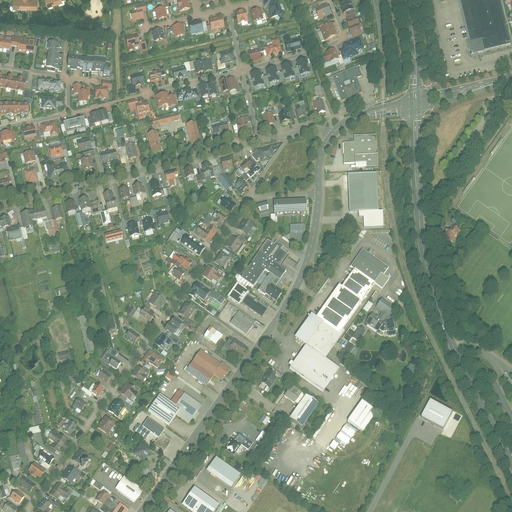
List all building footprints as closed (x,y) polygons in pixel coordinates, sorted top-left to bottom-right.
[(13,0),(14,10),(21,10),(21,0),(13,0)] [(21,0),(21,10),(29,10),(29,0),(21,0)] [(29,0),(29,10),(37,10),(37,0),(29,0)] [(169,0),(170,1),(173,0),(176,0),(179,11),(191,8),(188,0),(169,0)] [(268,7),(271,18),(278,16),(280,17),(283,16),(285,14),(284,10),(281,9),(279,1),(274,2),(274,0),(263,0),(264,7),(268,7)] [(499,0),(460,0),(474,55),(511,46),(499,0)] [(351,3),(340,7),(342,14),(353,10),(351,3)] [(137,9),(130,11),(133,20),(144,18),(143,11),(146,10),(145,4),(136,6),(137,9)] [(331,15),(326,4),(314,8),(319,20),(331,15)] [(165,7),(155,9),(157,19),(167,17),(165,7)] [(260,7),(251,10),(254,21),(263,19),(260,7)] [(245,9),(235,11),(237,23),(248,20),(245,9)] [(351,38),(362,34),(358,25),(359,24),(355,14),(346,17),(348,22),(346,22),(348,28),(347,29),(351,38)] [(222,16),(209,19),(210,24),(206,25),(209,34),(213,33),(212,30),(225,26),(222,16)] [(201,19),(189,22),(191,34),(204,31),(201,19)] [(337,35),(332,22),(320,27),(324,40),(337,35)] [(185,35),(182,23),(172,26),(175,37),(185,35)] [(162,29),(152,31),(154,41),(165,38),(162,29)] [(138,34),(125,37),(128,51),(134,49),(133,46),(140,45),(141,52),(148,50),(145,40),(139,42),(138,34)] [(12,38),(0,35),(0,48),(12,51),(13,47),(19,48),(18,51),(35,54),(37,40),(12,36),(12,38)] [(300,48),(297,38),(291,40),(289,35),(283,37),(287,52),(300,48)] [(282,52),(278,38),(272,40),(273,44),(265,47),(267,56),(282,52)] [(344,48),(340,50),(343,60),(357,55),(356,52),(364,49),(360,38),(343,44),(344,48)] [(57,43),(48,42),(47,49),(50,49),(47,68),(56,69),(59,50),(56,50),(57,43)] [(339,59),(335,47),(324,51),(325,53),(318,55),(321,64),(329,61),(330,62),(339,59)] [(259,48),(248,50),(251,61),(261,59),(259,48)] [(234,61),(231,49),(220,51),(222,59),(217,60),(219,68),(226,67),(225,63),(234,61)] [(84,58),(71,56),(69,67),(81,69),(81,71),(94,73),(94,72),(103,73),(102,76),(111,77),(113,68),(108,68),(109,61),(94,59),(94,61),(84,60),(84,58)] [(252,79),(250,80),(252,88),(313,71),(311,64),(309,64),(307,58),(297,61),(299,67),(294,68),(292,62),(282,65),(283,71),(278,72),(276,66),(266,69),(268,75),(262,76),(260,70),(251,73),(252,79)] [(213,69),(211,59),(202,61),(204,71),(213,69)] [(204,71),(202,61),(193,63),(196,73),(204,71)] [(325,78),(328,85),(334,83),(340,101),(346,99),(348,104),(359,100),(357,94),(361,93),(356,78),(362,76),(358,66),(325,78)] [(188,77),(185,67),(172,69),(175,79),(188,77)] [(159,70),(149,73),(151,82),(162,80),(159,70)] [(144,83),(142,72),(131,75),(133,84),(127,85),(128,94),(136,92),(135,85),(144,83)] [(4,77),(2,89),(13,90),(15,79),(4,77)] [(238,90),(235,77),(227,79),(227,78),(219,80),(222,92),(230,90),(230,92),(238,90)] [(15,79),(13,90),(24,92),(25,80),(15,79)] [(45,79),(37,79),(37,89),(46,89),(46,88),(49,88),(49,92),(54,92),(54,93),(63,93),(63,89),(60,89),(60,82),(50,82),(50,80),(45,80),(45,79)] [(101,87),(96,87),(96,99),(105,100),(105,95),(110,95),(110,89),(113,89),(113,82),(101,81),(101,87)] [(218,94),(215,82),(206,84),(206,83),(199,84),(202,97),(209,95),(209,96),(218,94)] [(80,85),(73,85),(73,96),(78,95),(79,103),(89,102),(89,91),(80,91),(80,85)] [(199,97),(197,89),(191,90),(190,87),(181,89),(181,90),(176,91),(178,99),(183,98),(183,101),(199,97)] [(177,105),(174,95),(168,96),(168,93),(155,95),(158,107),(168,105),(169,107),(177,105)] [(55,98),(41,98),(41,109),(55,109),(55,106),(65,106),(65,99),(56,99),(55,98)] [(136,99),(126,101),(128,111),(136,109),(137,115),(139,115),(139,119),(141,118),(141,114),(149,112),(146,102),(142,103),(141,101),(137,102),(136,99)] [(323,100),(314,102),(316,113),(325,111),(323,100)] [(2,104),(3,115),(16,115),(16,103),(2,104)] [(16,103),(16,115),(29,114),(29,103),(16,103)] [(270,113),(262,115),(264,126),(274,123),(272,115),(275,114),(273,106),(269,107),(270,113)] [(304,107),(295,110),(297,118),(306,116),(304,107)] [(91,117),(87,118),(89,125),(90,128),(94,126),(93,124),(108,120),(109,123),(113,121),(111,112),(108,113),(106,108),(89,113),(91,117)] [(290,120),(288,111),(278,113),(280,122),(290,120)] [(181,119),(180,113),(152,120),(153,126),(181,119)] [(64,124),(61,125),(62,132),(89,125),(87,118),(84,119),(84,116),(63,122),(64,124)] [(245,119),(237,121),(238,124),(237,124),(239,132),(248,129),(245,119)] [(55,121),(41,124),(43,133),(50,132),(51,136),(58,134),(55,121)] [(199,131),(196,122),(186,124),(188,134),(199,131)] [(229,132),(227,122),(219,124),(221,134),(229,132)] [(221,134),(219,124),(211,126),(214,136),(221,134)] [(34,126),(22,129),(24,139),(36,136),(34,126)] [(0,134),(1,140),(0,140),(0,144),(12,142),(16,137),(14,130),(0,132),(0,134)] [(159,140),(157,131),(147,133),(149,143),(159,140)] [(201,141),(199,131),(188,134),(190,143),(201,141)] [(88,138),(77,141),(79,152),(92,149),(90,143),(95,142),(93,134),(87,136),(88,138)] [(138,157),(135,143),(127,145),(124,136),(116,139),(118,148),(126,146),(129,159),(138,157)] [(355,164),(355,169),(378,168),(378,156),(376,156),(376,136),(353,137),(353,143),(342,143),(342,164),(355,164)] [(162,150),(159,140),(149,143),(152,153),(162,150)] [(48,147),(51,158),(63,155),(60,144),(48,147)] [(33,151),(22,153),(25,164),(35,161),(34,156),(38,155),(35,145),(31,146),(33,151)] [(270,147),(257,150),(260,163),(270,160),(269,157),(272,156),(270,147)] [(115,149),(108,151),(111,162),(117,160),(115,149)] [(108,151),(101,153),(104,163),(111,162),(108,151)] [(7,153),(0,154),(0,169),(6,168),(4,159),(8,159),(7,153)] [(94,167),(91,156),(80,159),(83,169),(94,167)] [(230,157),(221,159),(223,169),(232,167),(230,157)] [(248,174),(251,177),(261,168),(251,157),(240,167),(245,172),(249,168),(252,171),(248,174)] [(55,161),(45,163),(49,180),(69,175),(66,163),(56,165),(55,161)] [(211,162),(202,165),(205,175),(213,172),(211,162)] [(34,169),(23,171),(25,181),(27,181),(28,184),(38,182),(36,173),(39,173),(37,164),(33,165),(34,169)] [(192,166),(184,169),(186,177),(195,175),(192,166)] [(177,171),(164,174),(166,182),(169,182),(170,188),(175,186),(173,180),(175,180),(174,176),(178,175),(177,171)] [(224,173),(216,179),(226,191),(233,186),(224,173)] [(7,179),(0,180),(0,190),(10,189),(8,182),(11,181),(10,174),(6,175),(7,179)] [(377,174),(344,175),(344,191),(349,191),(349,212),(359,212),(359,217),(363,217),(363,229),(383,228),(383,211),(378,211),(377,174)] [(235,187),(241,195),(246,192),(245,191),(249,187),(242,179),(236,183),(238,185),(235,187)] [(159,182),(149,184),(152,197),(162,195),(159,182)] [(141,184),(133,186),(135,195),(145,193),(144,188),(142,188),(141,184)] [(128,187),(118,190),(121,200),(129,198),(132,208),(139,206),(136,196),(131,198),(128,187)] [(111,191),(103,193),(107,209),(117,207),(115,197),(113,198),(111,191)] [(229,196),(224,192),(222,195),(225,197),(219,206),(230,213),(235,204),(227,199),(229,196)] [(88,197),(78,199),(81,210),(91,208),(90,204),(88,197)] [(93,203),(90,204),(91,208),(92,214),(102,212),(99,200),(93,202),(93,203)] [(306,213),(306,200),(274,202),(275,215),(306,213)] [(74,201),(65,203),(67,213),(76,211),(74,201)] [(268,210),(268,202),(256,205),(260,213),(268,210)] [(64,218),(61,206),(51,208),(55,220),(64,218)] [(44,207),(20,214),(23,227),(34,225),(34,221),(47,218),(44,207)] [(154,217),(157,229),(160,228),(160,225),(170,223),(167,212),(157,214),(157,216),(154,217)] [(228,217),(220,212),(213,222),(221,227),(228,217)] [(9,227),(7,216),(0,217),(0,218),(2,229),(9,227)] [(131,224),(127,224),(130,237),(140,234),(137,222),(139,222),(138,217),(130,219),(131,224)] [(152,219),(142,221),(144,232),(154,230),(152,219)] [(254,225),(244,219),(237,230),(247,236),(254,225)] [(56,235),(52,220),(46,221),(50,237),(56,235)] [(305,232),(305,225),(290,225),(290,233),(305,232)] [(6,229),(9,241),(21,238),(18,226),(6,229)] [(210,243),(217,231),(210,227),(207,231),(200,227),(195,234),(210,243)] [(454,236),(456,237),(459,232),(452,227),(449,232),(447,230),(444,235),(451,240),(454,236)] [(107,243),(126,239),(125,231),(105,234),(107,243)] [(205,248),(187,235),(181,244),(199,256),(205,248)] [(233,237),(227,247),(236,254),(243,244),(233,237)] [(266,239),(241,277),(254,285),(265,269),(269,272),(258,289),(265,294),(264,294),(275,302),(282,291),(274,285),(285,269),(279,266),(290,251),(274,240),(272,243),(266,239)] [(221,251),(214,262),(224,269),(231,258),(221,251)] [(133,253),(138,277),(150,274),(145,252),(138,254),(138,252),(133,253)] [(304,347),(289,370),(321,393),(337,370),(323,361),(343,332),(341,331),(373,285),(381,290),(388,280),(382,276),(387,270),(361,252),(350,268),(354,271),(342,289),(319,321),(310,315),(293,340),(304,347)] [(188,269),(192,263),(184,256),(183,258),(176,253),(172,258),(181,265),(182,264),(188,269)] [(209,266),(202,276),(211,282),(213,279),(219,283),(222,278),(216,274),(218,272),(209,266)] [(172,275),(180,280),(184,274),(176,268),(172,275)] [(189,295),(197,300),(199,298),(205,302),(211,293),(197,283),(189,295)] [(241,306),(242,303),(263,318),(269,310),(248,296),(250,293),(238,284),(229,297),(241,306)] [(69,292),(67,286),(58,288),(60,294),(69,292)] [(159,311),(165,302),(155,294),(149,303),(159,311)] [(372,314),(365,323),(380,334),(386,333),(387,338),(396,336),(395,331),(397,331),(396,321),(394,322),(393,320),(385,321),(388,316),(390,317),(396,308),(382,299),(376,308),(383,312),(379,318),(372,314)] [(364,310),(369,313),(374,304),(369,301),(364,310)] [(186,303),(178,314),(188,320),(195,310),(186,303)] [(140,316),(150,322),(155,315),(145,309),(140,316)] [(237,312),(229,323),(246,335),(254,323),(237,312)] [(116,329),(112,314),(104,316),(108,331),(116,329)] [(94,350),(85,316),(78,318),(86,352),(94,350)] [(168,331),(174,335),(182,323),(174,318),(171,323),(169,322),(164,329),(168,331)] [(209,327),(203,335),(216,344),(222,336),(209,327)] [(365,332),(359,328),(352,338),(358,342),(365,332)] [(134,344),(140,337),(130,330),(125,338),(134,344)] [(158,338),(153,345),(163,352),(171,341),(175,344),(179,339),(174,335),(168,331),(165,336),(163,335),(160,339),(158,338)] [(247,348),(235,339),(228,349),(240,358),(247,348)] [(348,342),(341,355),(347,358),(354,345),(348,342)] [(116,370),(120,363),(114,359),(118,353),(110,347),(108,351),(107,350),(101,359),(116,370)] [(199,347),(184,369),(203,382),(211,371),(220,377),(227,367),(199,347)] [(163,359),(149,350),(141,362),(147,366),(149,363),(158,368),(163,359)] [(65,352),(58,354),(60,361),(67,359),(69,367),(74,366),(71,352),(65,354),(65,352)] [(137,367),(131,376),(142,383),(146,377),(144,375),(145,373),(137,367)] [(106,384),(111,376),(103,371),(98,378),(106,384)] [(165,377),(171,381),(175,375),(169,371),(165,377)] [(267,372),(260,383),(268,388),(276,378),(267,372)] [(98,396),(103,389),(96,384),(91,391),(98,396)] [(139,392),(126,384),(120,394),(130,400),(133,395),(136,397),(139,392)] [(292,386),(285,396),(298,405),(288,419),(302,428),(319,404),(292,386)] [(73,408),(81,413),(87,404),(83,402),(84,400),(81,398),(84,393),(79,391),(73,401),(76,402),(73,408)] [(159,396),(148,411),(168,426),(175,416),(188,425),(200,407),(184,395),(175,407),(159,396)] [(38,424),(43,422),(37,396),(31,397),(38,424)] [(124,407),(114,400),(107,411),(117,418),(124,407)] [(421,418),(444,430),(453,412),(431,400),(421,418)] [(363,402),(349,421),(364,432),(378,413),(363,402)] [(269,423),(271,419),(264,415),(260,421),(267,426),(269,423)] [(108,436),(115,425),(104,418),(97,429),(108,436)] [(146,420),(141,428),(157,439),(152,446),(162,453),(171,441),(161,434),(163,431),(146,420)] [(72,435),(77,426),(68,421),(63,430),(72,435)] [(347,447),(357,430),(347,423),(336,440),(347,447)] [(27,429),(29,435),(41,432),(39,426),(27,429)] [(232,437),(229,436),(222,446),(231,452),(237,443),(253,454),(259,446),(236,431),(232,437)] [(263,431),(257,442),(263,445),(269,434),(263,431)] [(67,441),(52,432),(47,439),(54,443),(51,448),(59,454),(67,441)] [(331,447),(336,450),(340,445),(335,441),(331,447)] [(9,457),(12,470),(30,466),(28,461),(27,461),(22,442),(16,444),(19,454),(9,457)] [(141,445),(133,456),(144,464),(152,453),(141,445)] [(49,466),(54,459),(50,456),(51,455),(40,447),(34,456),(49,466)] [(83,468),(89,457),(79,450),(72,461),(83,468)] [(242,475),(217,458),(208,472),(233,489),(242,475)] [(46,471),(34,463),(28,471),(33,474),(31,477),(36,479),(37,478),(40,480),(46,471)] [(78,473),(68,467),(61,478),(71,485),(78,473)] [(34,486),(22,478),(17,486),(29,494),(34,486)] [(124,479),(116,491),(134,504),(142,492),(124,479)] [(56,484),(49,495),(58,500),(60,497),(64,499),(68,492),(56,484)] [(195,489),(183,507),(191,511),(214,511),(219,505),(195,489)] [(19,504),(24,496),(16,491),(11,498),(19,504)] [(124,511),(127,509),(118,504),(117,506),(110,501),(110,499),(108,498),(109,496),(101,491),(95,500),(103,505),(100,510),(103,511),(124,511)] [(46,511),(51,504),(43,500),(37,509),(42,511),(46,511)] [(2,511),(14,511),(17,509),(7,503),(1,511),(2,511)]
